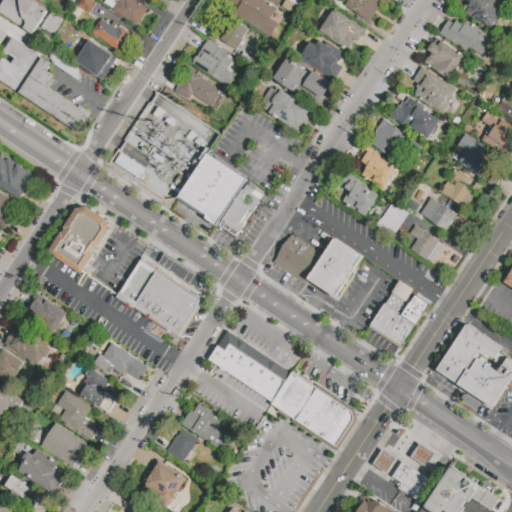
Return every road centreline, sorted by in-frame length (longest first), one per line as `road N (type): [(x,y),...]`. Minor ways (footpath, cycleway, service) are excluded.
road 1 (residential): [(427,0),(85,511)]
road 2 (residential): [(195,0),(0,292)]
road 3 (secondary): [(78,174),(365,364)]
road 4 (tertiary): [(511,214),(398,386)]
road 5 (residential): [(315,511),(398,386)]
road 6 (secondary): [(398,386),(511,465)]
